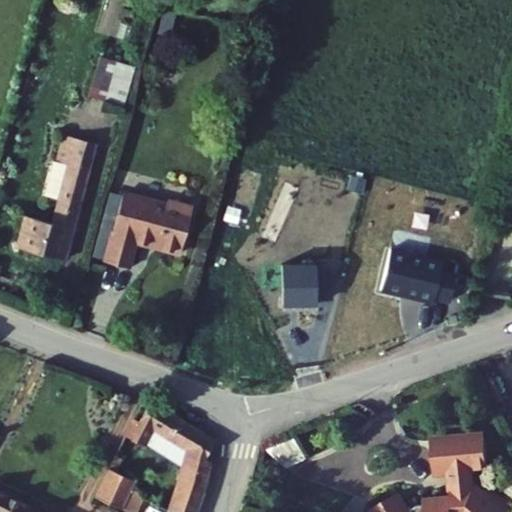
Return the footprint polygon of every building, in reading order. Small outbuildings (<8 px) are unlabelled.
[(130,78),(143,39),(122,32),(109,71),(130,78)] [(59,156),(80,163),(89,138),(60,128),(52,153),(59,156)] [(11,200),(0,231),(0,235),(47,253),(80,163),(59,156),(39,210),(11,200)] [(162,197),(118,183),(95,254),(120,262),(128,234),(173,248),(188,200),(163,193),(162,197)] [(76,487),(113,511),(116,511),(126,497),(105,485),(116,469),(141,428),(173,449),(157,492),(149,510),(152,511),(179,511),(192,463),(186,461),(198,434),(139,395),(126,415),(117,411),(76,487)] [(482,435),(428,440),(431,472),(446,470),(469,469),(485,467),(482,435)] [(116,469),(105,485),(126,497),(149,510),(157,492),(116,469)] [(471,487),(469,469),(446,470),(447,489),(471,487)] [(479,493),(471,487),(447,489),(448,495),(420,497),(421,504),(414,504),(408,507),(407,505),(401,507),(393,493),(369,506),(371,511),(505,511),(509,508),(484,487),(479,493)] [(27,511),(0,495),(0,511),(27,511)]
